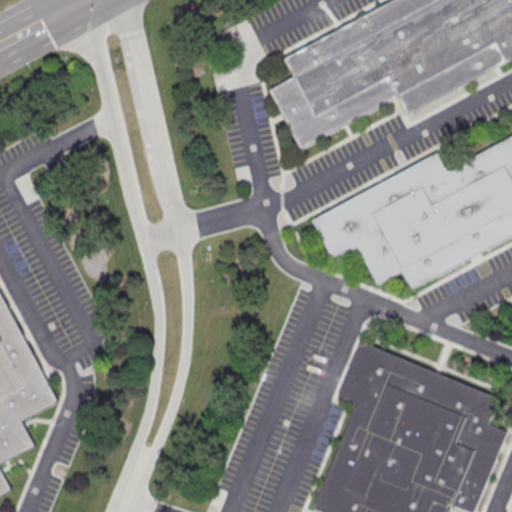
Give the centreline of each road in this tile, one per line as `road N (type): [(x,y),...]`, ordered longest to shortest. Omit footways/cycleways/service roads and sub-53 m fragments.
road 1 (residential): [(130,480),(170,413),(184,308),(123,0)]
road 2 (residential): [(85,0),(158,315),(130,480)]
